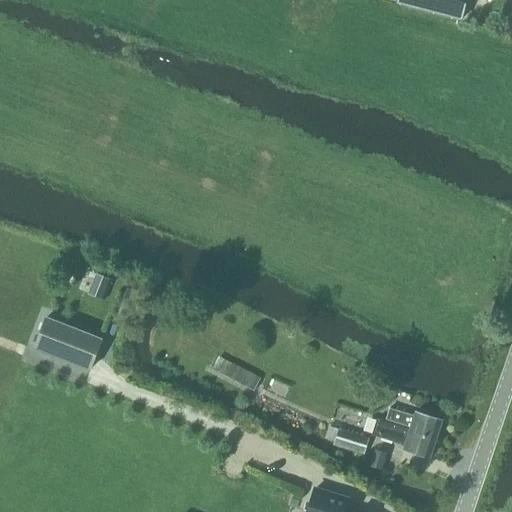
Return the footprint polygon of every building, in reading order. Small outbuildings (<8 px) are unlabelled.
[(397,0),(397,3),(461,20),(465,0),(397,0)] [(49,321),(38,349),(91,370),(102,342),(49,321)] [(391,406),(386,423),(377,420),(372,435),(404,445),(403,450),(430,459),(442,421),(415,412),(414,413),(391,406)] [(339,428),(334,445),(364,454),(369,437),(339,428)] [(382,470),(388,452),(376,448),(370,466),(382,470)] [(342,511),(334,509),(338,497),(314,489),(307,511),(342,511)]
